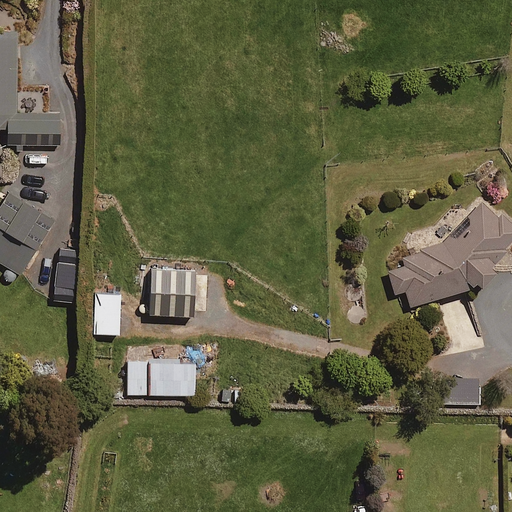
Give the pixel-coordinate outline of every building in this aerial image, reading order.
[(9,146),(59,146),(59,114),(18,114),(18,33),(0,32),(0,141),(9,141),(9,146)] [(55,221),(9,193),(0,208),(0,263),(21,277),(55,221)] [(504,249),(511,240),(511,224),(502,215),(500,217),(484,202),(444,243),(421,249),(423,254),(405,258),(408,268),(392,272),(397,292),(408,289),(412,306),(473,291),(478,285),(482,289),(497,274),(492,269),(508,252),(504,249)] [(196,271),(151,269),(149,317),(195,318),(196,271)] [(119,288),(96,288),(96,328),(119,328),(119,288)] [(194,357),(127,357),(127,390),(194,390),(194,357)] [(478,372),(445,374),(447,401),(480,399),(478,372)]
